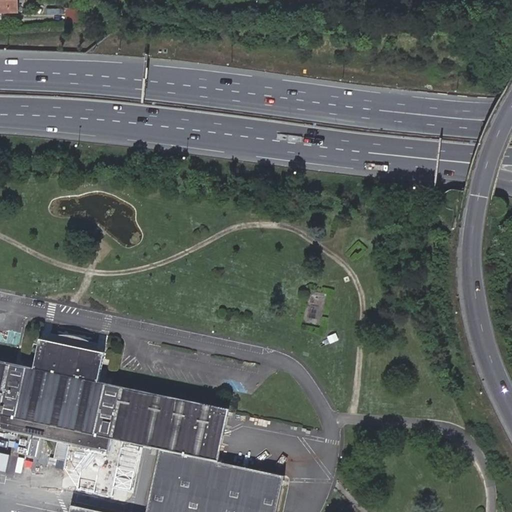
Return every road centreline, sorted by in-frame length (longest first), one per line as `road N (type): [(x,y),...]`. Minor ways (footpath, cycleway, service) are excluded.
road 1 (motorway): [(377,114),(0,76)]
road 2 (motorway): [(142,123),(511,181)]
road 3 (motorway): [(142,123),(511,156)]
road 4 (motorway): [(511,104),(485,163),(472,229),(476,297),(511,402)]
road 5 (motorway): [(0,111),(142,123)]
road 6 (motorway): [(511,131),(377,114)]
road 7 (motorway): [(511,109),(377,114)]
